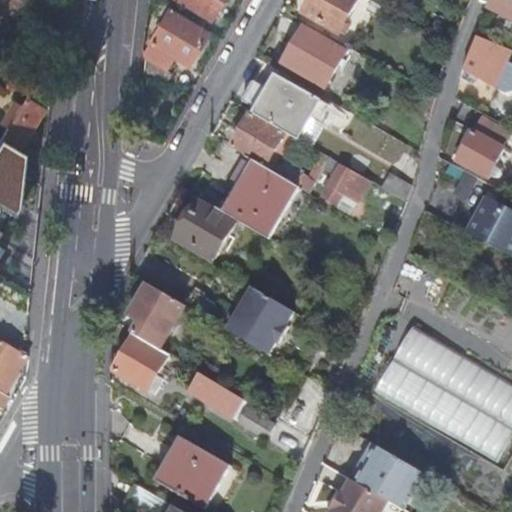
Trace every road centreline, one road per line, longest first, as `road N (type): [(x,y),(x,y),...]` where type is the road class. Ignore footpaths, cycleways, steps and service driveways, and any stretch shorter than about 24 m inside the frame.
road 1 (residential): [(291,511),(423,197),(461,41),(479,0)]
road 2 (residential): [(266,0),(169,175)]
road 3 (secondary): [(111,0),(92,156)]
road 4 (residential): [(169,175),(119,250),(82,259)]
road 5 (secondary): [(82,259),(71,383)]
